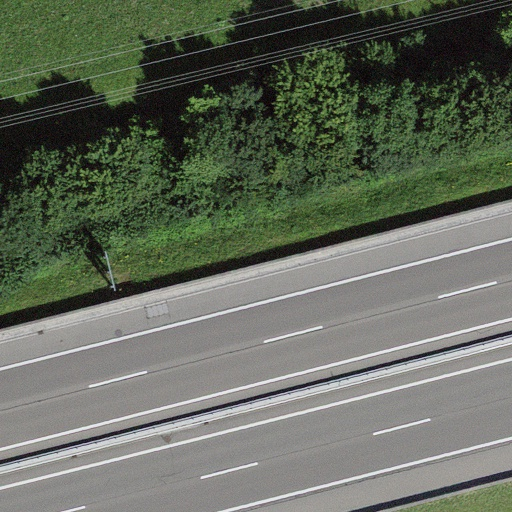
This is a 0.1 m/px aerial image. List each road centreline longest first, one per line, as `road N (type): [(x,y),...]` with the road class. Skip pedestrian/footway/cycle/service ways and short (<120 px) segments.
road 1 (motorway): [(511,279),(0,408)]
road 2 (motorway): [(79,511),(511,401)]
